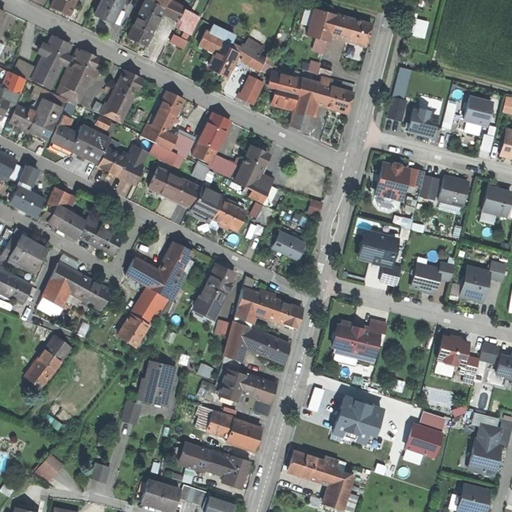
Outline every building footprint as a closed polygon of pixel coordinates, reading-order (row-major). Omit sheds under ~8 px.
[(52,0),(49,7),(66,15),(73,0),(52,0)] [(120,1),(117,0),(99,0),(92,15),(109,23),(120,1)] [(145,0),(146,0),(137,17),(154,25),(161,12),(163,7),(148,0),(145,0)] [(167,15),(173,3),(168,0),(144,0),(146,0),(145,0),(148,0),(163,7),(161,12),(167,15)] [(202,22),(217,29),(223,18),(245,28),(244,31),(247,33),(245,36),(264,48),(265,46),(271,33),(265,30),(269,23),(253,13),(249,20),(247,19),(245,22),(237,18),(240,11),(217,0),(214,7),(210,5),(202,22)] [(425,1),(423,8),(431,9),(433,2),(425,1)] [(178,20),(183,9),(173,3),(167,15),(178,20)] [(313,8),(306,33),(328,39),(329,33),(334,14),(313,8)] [(192,14),(183,9),(178,20),(180,21),(177,28),(188,33),(191,26),(187,24),(192,14)] [(334,14),(329,33),(347,38),(352,18),(334,14)] [(154,25),(137,17),(127,38),(144,46),(154,25)] [(414,34),(425,36),(429,20),(417,17),(414,34)] [(369,23),(352,18),(347,38),(364,43),(369,23)] [(216,49),(208,67),(226,76),(237,53),(239,48),(228,43),(226,48),(220,45),(222,40),(205,31),(198,45),(207,50),(209,45),(216,49)] [(69,45),(47,35),(39,53),(60,63),(65,65),(69,57),(64,55),(69,45)] [(187,41),(173,35),(169,43),(183,49),(187,41)] [(311,49),(323,52),(327,41),(315,37),(311,49)] [(247,48),(241,45),(239,48),(237,53),(243,56),(247,48)] [(254,52),(247,48),(243,56),(240,60),(247,64),(254,52)] [(71,65),(70,67),(89,76),(98,58),(81,50),(81,51),(76,49),(70,60),(74,62),(73,64),(70,63),(69,65),(71,65)] [(265,58),(254,52),(247,64),(259,71),(261,66),(265,58)] [(60,63),(39,53),(33,66),(27,79),(35,83),(48,89),(60,63)] [(27,79),(33,66),(18,58),(12,72),(27,79)] [(265,58),(261,66),(275,74),(286,77),(299,80),(299,79),(301,73),(275,66),(265,58)] [(312,58),(308,71),(317,74),(319,67),(321,60),(312,58)] [(89,76),(70,67),(67,66),(60,81),(61,81),(55,93),(65,97),(76,102),(89,76)] [(317,74),(327,76),(329,70),(319,67),(317,74)] [(0,73),(7,77),(9,73),(0,68),(0,73)] [(299,79),(309,81),(329,87),(331,79),(316,75),(302,69),(301,73),(299,79)] [(115,86),(109,99),(127,107),(140,79),(123,71),(117,82),(114,80),(112,84),(115,86)] [(6,101),(14,105),(24,80),(9,73),(7,77),(0,91),(9,97),(6,101)] [(266,81),(249,73),(238,96),(255,104),(266,81)] [(291,91),(296,92),(299,80),(286,77),(285,84),(286,84),(285,88),(292,89),(291,91)] [(309,81),(299,79),(299,80),(296,92),(295,98),(303,100),(309,81)] [(354,85),(331,79),(329,87),(323,106),(330,108),(329,111),(339,113),(339,111),(347,113),(354,85)] [(314,103),(323,106),(329,87),(309,81),(303,100),(314,103)] [(44,118),(36,134),(45,139),(65,97),(55,93),(48,89),(35,83),(30,93),(42,98),(37,108),(44,111),(41,117),(44,118)] [(296,92),(291,91),(275,87),(271,104),(292,109),(295,98),(296,92)] [(0,113),(6,101),(9,97),(0,91),(0,113)] [(150,126),(166,134),(182,100),(166,92),(150,126)] [(392,96),(386,117),(400,121),(405,100),(392,96)] [(468,97),(462,120),(484,125),(490,103),(468,97)] [(303,100),(295,98),(292,109),(291,113),(310,118),(314,103),(303,100)] [(511,99),(505,98),(503,109),(511,111),(511,99)] [(91,110),(98,114),(104,102),(97,99),(91,110)] [(104,102),(98,114),(112,120),(117,122),(119,123),(127,107),(109,99),(108,101),(105,99),(104,102)] [(44,111),(37,108),(34,113),(26,110),(25,112),(15,107),(8,121),(36,134),(44,118),(41,117),(44,111)] [(411,110),(406,131),(429,137),(431,126),(429,126),(432,115),(426,114),(426,111),(418,109),(417,112),(411,110)] [(444,110),(441,121),(449,123),(452,112),(444,110)] [(291,113),(287,124),(305,133),(310,118),(291,113)] [(72,119),(62,114),(57,124),(67,129),(72,119)] [(94,122),(108,129),(112,120),(98,114),(94,122)] [(227,122),(209,114),(200,133),(218,142),(227,122)] [(106,133),(111,135),(117,122),(112,120),(108,129),(106,133)] [(96,148),(103,151),(104,148),(111,135),(106,133),(84,121),(78,134),(91,141),(83,156),(90,160),(96,148)] [(71,151),(83,156),(91,141),(78,134),(67,129),(57,124),(49,140),(60,145),(58,150),(69,156),(71,151)] [(166,134),(150,126),(145,124),(139,136),(153,143),(168,150),(174,138),(173,137),(166,134)] [(504,133),(499,154),(511,157),(511,131),(506,130),(505,133),(504,133)] [(175,132),(173,137),(174,138),(168,150),(176,154),(185,158),(193,141),(175,132)] [(218,142),(200,133),(190,156),(208,165),(213,153),(218,142)] [(148,153),(159,158),(157,162),(161,164),(163,160),(171,164),(176,154),(168,150),(153,143),(148,153)] [(132,162),(141,166),(147,153),(132,145),(125,158),(132,162)] [(241,165),(258,173),(267,155),(249,147),(241,165)] [(96,148),(90,160),(96,163),(103,151),(96,148)] [(96,163),(95,165),(108,171),(106,174),(113,178),(115,175),(124,158),(123,157),(125,154),(121,152),(119,156),(104,148),(103,151),(96,163)] [(0,173),(7,178),(9,174),(16,162),(17,160),(0,151),(0,173)] [(240,167),(213,153),(208,165),(207,166),(209,168),(234,180),(240,167)] [(125,158),(124,158),(115,175),(123,179),(132,162),(125,158)] [(207,166),(196,161),(189,175),(202,181),(209,168),(207,166)] [(24,166),(16,162),(9,174),(18,178),(20,175),(24,166)] [(24,166),(20,175),(32,180),(38,167),(26,162),(24,166)] [(141,166),(132,162),(123,179),(133,184),(142,167),(141,166)] [(382,164),(374,193),(381,195),(381,197),(383,201),(387,202),(391,200),(392,198),(399,199),(406,170),(398,168),(397,165),(392,163),(390,166),(382,164)] [(258,173),(241,165),(240,167),(234,180),(233,182),(243,187),(241,193),(261,203),(269,186),(272,179),(258,173)] [(174,200),(183,180),(156,168),(147,187),(174,200)] [(405,184),(419,187),(422,176),(423,173),(409,169),(405,184)] [(17,186),(17,185),(28,191),(32,180),(20,175),(18,178),(15,185),(17,186)] [(417,195),(432,199),(437,180),(422,176),(419,187),(417,195)] [(446,202),(447,201),(461,205),(467,182),(443,176),(437,200),(446,202)] [(174,200),(189,207),(198,188),(183,180),(174,200)] [(210,218),(219,199),(221,195),(200,184),(198,188),(189,207),(186,213),(207,223),(210,218)] [(17,185),(17,186),(8,202),(34,216),(43,199),(28,191),(17,185)] [(269,186),(261,203),(269,206),(270,205),(268,204),(270,200),(271,200),(276,190),(269,186)] [(49,201),(62,208),(68,195),(53,187),(47,200),(49,201)] [(486,187),(480,210),(503,215),(504,214),(509,193),(486,187)] [(286,194),(281,205),(287,208),(292,196),(286,194)] [(305,209),(318,213),(322,200),(308,196),(305,209)] [(245,212),(219,199),(210,218),(218,222),(217,224),(224,228),(225,225),(236,230),(245,212)] [(62,208),(49,201),(40,216),(57,225),(64,211),(65,209),(62,208)] [(255,216),(261,205),(254,202),(249,213),(255,216)] [(405,202),(404,208),(413,210),(415,205),(405,202)] [(255,216),(254,220),(268,226),(275,211),(261,205),(255,216)] [(63,235),(64,233),(75,238),(76,235),(84,221),(64,211),(57,225),(54,230),(63,235)] [(295,212),(292,219),(306,225),(309,218),(295,212)] [(84,221),(76,235),(95,245),(103,229),(98,227),(101,222),(87,214),(84,221)] [(402,214),(399,224),(410,227),(413,217),(402,214)] [(103,229),(95,245),(114,255),(122,239),(106,231),(110,222),(103,218),(101,222),(98,227),(103,229)] [(413,220),(412,227),(423,230),(425,223),(413,220)] [(385,223),(383,230),(408,236),(410,228),(385,223)] [(456,223),(453,234),(459,235),(462,225),(456,223)] [(286,233),(289,235),(290,233),(286,231),(287,229),(280,226),(278,230),(286,233)] [(278,251),(286,233),(278,230),(275,237),(270,247),(269,251),(276,254),(278,251)] [(360,248),(357,258),(383,264),(388,266),(395,239),(364,231),(362,241),(359,242),(358,246),(360,248)] [(289,235),(286,233),(278,251),(296,259),(304,241),(289,235)] [(265,245),(270,247),(275,237),(270,235),(265,245)] [(16,241),(7,256),(8,257),(33,271),(45,250),(19,236),(16,241)] [(10,238),(0,254),(0,258),(6,262),(8,257),(7,256),(16,241),(10,238)] [(502,239),(500,246),(509,249),(511,241),(502,239)] [(173,242),(162,262),(179,271),(180,270),(190,251),(173,242)] [(503,252),(502,259),(509,260),(510,254),(503,252)] [(148,289),(156,274),(133,259),(124,275),(147,288),(148,289)] [(179,271),(162,262),(156,274),(148,289),(165,298),(179,271)] [(490,262),(487,272),(486,277),(501,280),(505,266),(490,262)] [(71,292),(81,276),(57,263),(41,298),(57,307),(66,289),(71,292)] [(204,284),(221,293),(232,271),(215,263),(209,277),(208,277),(204,284)] [(440,263),(438,270),(436,277),(448,280),(452,266),(440,263)] [(383,264),(379,281),(395,285),(399,268),(388,266),(383,264)] [(412,276),(410,287),(432,292),(436,277),(438,270),(423,266),(422,270),(413,267),(410,269),(409,273),(411,276),(412,276)] [(462,286),(460,296),(480,301),(486,277),(487,272),(467,267),(464,277),(461,277),(459,285),(462,286)] [(186,273),(180,270),(179,271),(165,298),(171,301),(186,273)] [(1,272),(0,273),(0,292),(21,302),(29,285),(2,272),(1,272)] [(95,284),(81,276),(71,292),(100,309),(109,293),(98,286),(100,284),(96,282),(95,284)] [(221,293),(204,284),(192,308),(212,318),(224,295),(221,293)] [(148,289),(147,288),(130,314),(146,324),(151,316),(162,299),(148,289)] [(249,312),(256,294),(241,288),(236,306),(249,312)] [(257,290),(256,294),(249,312),(253,313),(264,317),(270,300),(272,296),(257,290)] [(166,301),(162,299),(151,316),(155,319),(166,301)] [(299,311),(270,300),(264,317),(293,328),(299,311)] [(249,323),(253,313),(249,312),(236,306),(233,317),(249,323)] [(146,324),(130,314),(116,335),(134,347),(147,324),(146,324)] [(249,323),(233,317),(222,355),(239,362),(243,346),(250,324),(249,323)] [(38,318),(33,330),(50,337),(55,325),(38,318)] [(219,319),(215,333),(226,336),(230,322),(219,319)] [(370,320),(368,329),(378,331),(375,342),(381,344),(386,324),(370,320)] [(334,348),(334,351),(370,361),(375,342),(378,331),(368,329),(341,322),(340,325),(336,325),(335,331),(333,332),(332,333),(331,334),(331,336),(331,338),(332,340),(331,347),(334,348)] [(264,329),(250,324),(243,346),(251,349),(258,332),(262,333),(264,329)] [(170,327),(165,337),(173,341),(178,330),(170,327)] [(16,329),(12,337),(22,341),(25,333),(16,329)] [(287,343),(262,333),(258,332),(251,349),(281,362),(287,343)] [(53,337),(37,359),(53,370),(69,349),(53,337)] [(452,366),(453,363),(460,364),(463,355),(466,343),(442,337),(437,356),(441,358),(443,360),(442,363),(452,366)] [(481,343),(478,359),(492,363),(496,346),(481,343)] [(478,359),(463,355),(460,364),(458,371),(474,375),(478,359)] [(499,355),(494,373),(505,376),(504,377),(511,379),(511,357),(510,357),(509,358),(499,355)] [(37,359),(23,377),(39,388),(53,370),(37,359)] [(148,361),(140,399),(165,404),(173,366),(148,361)] [(200,362),(196,374),(206,377),(210,366),(200,362)] [(249,395),(255,377),(237,371),(238,368),(227,364),(227,365),(222,364),(216,383),(213,392),(241,401),(244,393),(249,395)] [(354,373),(351,380),(360,383),(359,386),(366,388),(369,377),(354,373)] [(255,377),(249,395),(255,396),(269,401),(275,384),(255,377)] [(210,398),(213,392),(216,383),(203,379),(198,394),(210,398)] [(371,381),(369,388),(382,392),(385,381),(378,379),(377,382),(371,381)] [(318,409),(325,388),(316,385),(309,406),(318,409)] [(182,387),(178,397),(183,399),(187,388),(182,387)] [(378,435),(387,406),(345,393),(333,433),(369,443),(372,433),(378,435)] [(269,401),(255,396),(250,410),(264,415),(269,401)] [(127,400),(121,419),(136,423),(142,404),(127,400)] [(452,406),(455,414),(465,411),(462,403),(452,406)] [(206,427),(212,410),(198,406),(196,414),(199,415),(196,424),(206,427)] [(420,422),(413,420),(406,448),(438,456),(448,416),(423,409),(420,422)] [(205,429),(226,436),(231,419),(232,419),(233,417),(212,410),(206,427),(205,429)] [(480,425),(494,429),(496,418),(473,412),(471,423),(480,425)] [(260,428),(232,419),(231,419),(226,436),(224,440),(253,449),(260,428)] [(494,429),(480,425),(476,440),(494,445),(498,430),(494,429)] [(101,435),(97,444),(105,447),(109,438),(101,435)] [(473,440),(466,468),(491,474),(494,464),(495,464),(497,456),(496,456),(498,446),(494,445),(476,440),(473,440)] [(205,468),(211,450),(191,443),(185,461),(188,463),(197,465),(205,468)] [(230,455),(211,450),(205,468),(224,474),(230,455)] [(292,452),(286,471),(315,481),(322,461),(292,452)] [(49,455),(39,466),(49,475),(60,465),(49,455)] [(224,474),(221,484),(240,489),(248,461),(230,455),(224,474)] [(324,455),(322,461),(315,481),(328,485),(333,469),(335,470),(338,460),(324,455)] [(154,459),(151,469),(159,471),(162,461),(154,459)] [(95,463),(90,477),(105,482),(109,468),(95,463)] [(183,479),(182,480),(191,483),(197,465),(188,463),(184,473),(183,479)] [(49,475),(39,466),(34,471),(44,481),(49,475)] [(333,469),(328,485),(324,498),(322,505),(341,510),(352,475),(335,470),(333,469)] [(174,470),(172,475),(183,479),(184,473),(174,470)] [(8,477),(0,488),(10,495),(17,484),(8,477)] [(146,480),(140,501),(172,511),(179,490),(146,480)] [(178,497),(203,504),(206,495),(207,490),(183,482),(178,497)] [(462,485),(455,511),(481,511),(486,491),(462,485)] [(312,494),(308,504),(320,508),(322,505),(324,498),(312,494)] [(203,504),(200,511),(201,511),(231,511),(234,505),(206,495),(203,504)]
